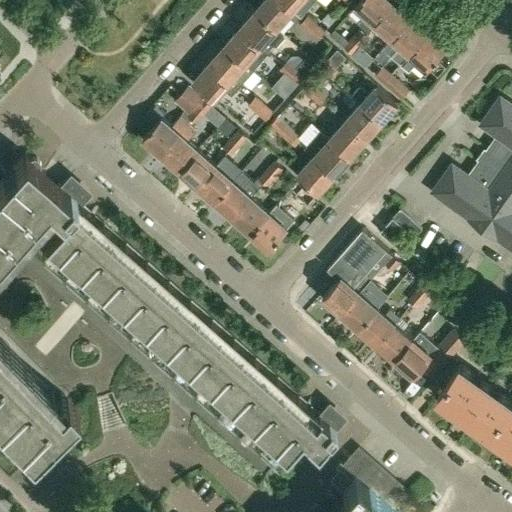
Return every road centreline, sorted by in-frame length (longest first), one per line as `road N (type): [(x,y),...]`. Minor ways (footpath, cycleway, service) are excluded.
road 1 (residential): [(264,306),(500,35)]
road 2 (residential): [(475,487),(264,306)]
road 3 (residential): [(264,306),(89,150)]
road 4 (residential): [(89,150),(217,0)]
